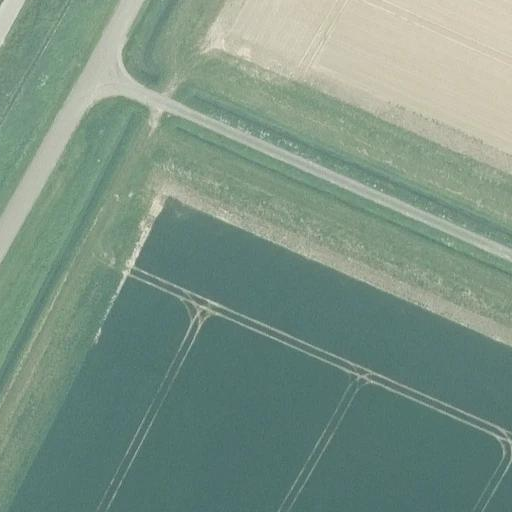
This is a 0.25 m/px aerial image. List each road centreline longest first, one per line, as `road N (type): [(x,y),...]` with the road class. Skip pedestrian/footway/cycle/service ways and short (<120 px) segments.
road 1 (unclassified): [(511,260),(88,70)]
road 2 (unclassified): [(0,234),(88,70)]
